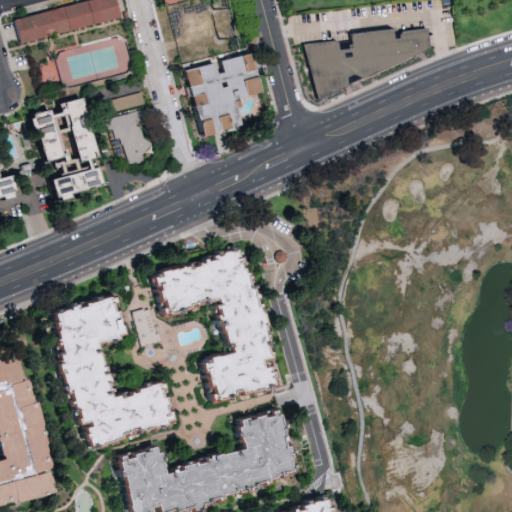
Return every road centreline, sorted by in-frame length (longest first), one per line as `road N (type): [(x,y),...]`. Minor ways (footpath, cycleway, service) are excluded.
road 1 (primary): [(511,53),(435,78),(238,166)]
road 2 (primary): [(308,161),(507,81)]
road 3 (primary): [(193,187),(0,272)]
road 4 (residential): [(193,187),(138,0)]
road 5 (residential): [(323,480),(275,296)]
road 6 (primary): [(0,299),(164,230)]
road 7 (residential): [(275,296),(278,259),(264,243),(216,238),(194,217)]
